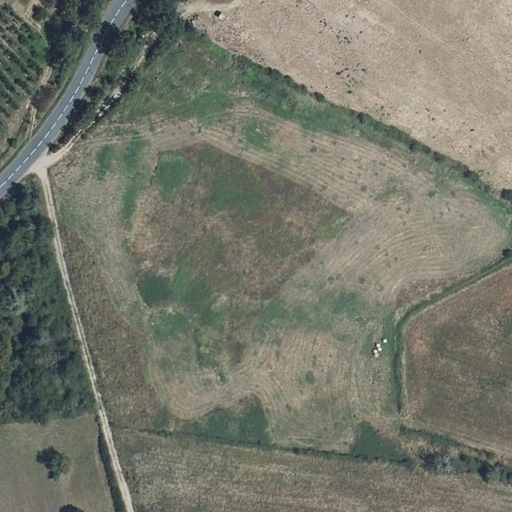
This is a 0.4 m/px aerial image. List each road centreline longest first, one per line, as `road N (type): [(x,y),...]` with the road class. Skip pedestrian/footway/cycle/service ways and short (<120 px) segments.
road 1 (track): [(32,153),(130,511)]
road 2 (secondary): [(134,0),(56,124),(0,186)]
